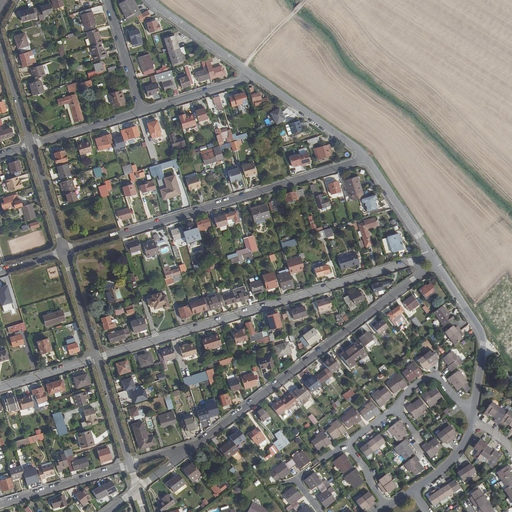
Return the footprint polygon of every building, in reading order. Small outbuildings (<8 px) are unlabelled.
[(62,0),(51,0),(54,9),(64,6),(62,0)] [(129,0),(118,6),(126,22),(140,14),(132,0),(129,0)] [(36,10),(39,17),(40,21),(45,19),(44,15),(53,12),(50,4),(41,7),(41,8),(36,10)] [(36,10),(36,8),(32,9),(31,9),(19,12),(22,22),(39,17),(36,10)] [(92,12),(82,15),(86,28),(96,25),(92,12)] [(141,23),(151,18),(148,12),(138,17),(141,23)] [(146,21),(150,33),(161,29),(157,18),(146,21)] [(102,43),(98,29),(87,32),(92,47),(93,46),(101,44),(102,43)] [(128,31),(133,45),(142,43),(138,30),(135,30),(135,29),(128,31)] [(14,36),(20,53),(30,49),(24,33),(14,36)] [(169,51),(179,48),(175,35),(165,38),(169,51)] [(103,51),(101,44),(93,46),(97,61),(108,57),(105,50),(103,51)] [(183,60),(179,48),(169,51),(173,64),(183,60)] [(20,54),(24,67),(37,63),(34,55),(33,55),(32,51),(20,54)] [(151,60),(149,54),(139,57),(145,75),(155,72),(153,65),(155,64),(154,60),(151,60)] [(104,71),(102,63),(94,65),(97,75),(103,73),(102,71),(104,71)] [(34,75),(35,79),(45,76),(42,65),(31,69),(32,72),(33,72),(34,75)] [(182,88),(194,84),(189,65),(185,66),(189,76),(179,79),(182,88)] [(208,70),(210,78),(214,77),(214,78),(223,75),(220,66),(211,69),(210,65),(207,66),(207,67),(208,70)] [(165,92),(177,88),(171,70),(168,71),(164,72),(155,75),(158,87),(160,87),(159,85),(160,85),(160,81),(169,78),(169,79),(170,79),(171,80),(163,82),(165,92)] [(198,82),(210,78),(208,70),(204,71),(204,70),(195,73),(198,82)] [(156,93),(160,92),(158,87),(155,75),(152,76),(154,84),(146,87),(148,97),(157,94),(156,93)] [(82,89),(92,85),(91,82),(93,82),(92,80),(81,83),(82,89)] [(30,84),(33,96),(44,92),(40,81),(30,84)] [(68,93),(77,90),(76,87),(75,83),(66,86),(68,93)] [(121,90),(110,94),(112,105),(114,104),(115,108),(126,104),(125,100),(124,100),(121,90)] [(239,94),(230,97),(233,106),(242,103),(239,94)] [(214,97),(216,111),(223,110),(220,96),(214,97)] [(66,103),(72,123),(83,119),(77,99),(66,103)] [(195,111),(199,122),(208,119),(204,106),(200,107),(200,109),(199,110),(195,111)] [(280,108),(271,113),(271,114),(272,116),(273,117),(277,124),(286,119),(284,115),(282,112),(280,108)] [(179,117),(182,129),(196,125),(193,115),(185,117),(185,115),(179,117)] [(157,120),(147,123),(151,135),(152,138),(161,136),(160,132),(161,132),(157,120)] [(303,131),(300,121),(289,124),(292,134),(303,131)] [(137,126),(124,130),(126,136),(128,135),(129,139),(140,136),(137,126)] [(1,128),(0,128),(0,139),(13,136),(10,128),(2,131),(1,128)] [(222,142),(233,139),(230,130),(220,133),(221,135),(217,136),(220,146),(223,145),(222,142)] [(178,140),(176,132),(171,134),(174,145),(177,144),(178,147),(185,145),(183,138),(178,140)] [(100,137),(95,139),(97,147),(112,142),(110,134),(102,137),(101,135),(99,135),(100,137)] [(121,135),(113,138),(116,146),(114,147),(116,153),(127,149),(121,135)] [(319,142),(317,137),(307,140),(309,145),(312,144),(319,142)] [(89,141),(77,145),(80,155),(92,151),(89,141)] [(237,141),(232,143),(234,150),(240,149),(237,141)] [(327,145),(313,149),(317,160),(330,156),(327,145)] [(220,147),(220,146),(214,148),(215,150),(202,154),(205,164),(223,158),(220,147)] [(299,153),(289,156),(293,168),(311,163),(308,152),(306,152),(305,148),(298,150),(299,153)] [(68,161),(65,150),(55,153),(56,158),(55,159),(56,163),(62,162),(62,163),(68,161)] [(174,168),(179,167),(177,159),(160,164),(162,168),(173,165),(174,168)] [(19,161),(9,164),(12,172),(22,170),(19,161)] [(279,170),(276,161),(272,162),(273,167),(271,167),(270,165),(268,166),(269,173),(279,170)] [(253,173),(253,174),(257,173),(254,162),(242,166),(245,176),(249,175),(253,173)] [(57,167),(61,179),(70,176),(67,164),(57,167)] [(126,175),(133,172),(131,166),(131,164),(123,166),(126,175)] [(96,179),(103,177),(103,175),(101,168),(100,167),(93,169),(96,179)] [(238,179),(242,178),(239,169),(228,172),(231,182),(234,180),(238,179)] [(174,175),(165,178),(168,187),(160,189),(163,199),(180,194),(174,175)] [(189,190),(201,186),(197,176),(186,179),(189,190)] [(19,183),(17,177),(6,180),(9,192),(23,188),(21,183),(19,183)] [(352,196),(354,201),(360,199),(364,197),(358,177),(345,181),(349,197),(352,196)] [(75,190),(76,190),(72,179),(61,182),(64,194),(66,193),(75,190)] [(142,193),(156,189),(153,182),(150,183),(149,181),(144,183),(145,185),(140,186),(142,193)] [(340,181),(328,184),(331,194),(343,191),(340,181)] [(122,187),(125,196),(136,193),(133,184),(122,187)] [(102,198),(109,195),(107,190),(106,185),(99,187),(102,198)] [(78,200),(75,190),(66,193),(69,202),(78,200)] [(298,196),(296,191),(286,194),(288,203),(296,200),(295,196),(298,196)] [(377,199),(376,194),(364,197),(360,199),(362,204),(364,203),(367,212),(375,209),(372,201),(375,200),(377,199)] [(15,209),(21,207),(22,206),(20,200),(16,201),(15,195),(5,198),(6,202),(1,204),(3,209),(14,205),(15,209)] [(329,203),(327,196),(321,197),(321,195),(316,196),(319,206),(329,203)] [(26,221),(36,218),(31,204),(22,206),(21,207),(26,221)] [(269,218),(265,205),(250,209),(255,225),(265,222),(265,219),(269,218)] [(122,220),(132,217),(129,208),(118,211),(119,217),(121,217),(122,220)] [(236,211),(225,215),(227,220),(234,217),(236,223),(239,222),(236,211)] [(227,220),(225,215),(214,218),(217,227),(228,224),(227,220)] [(363,236),(369,234),(367,229),(377,225),(374,218),(365,221),(365,223),(359,224),(363,236)] [(208,219),(196,223),(199,231),(210,228),(208,219)] [(174,240),(185,237),(181,227),(171,230),(174,240)] [(318,240),(326,237),(326,235),(324,230),(316,233),(318,240)] [(153,235),(154,240),(156,247),(166,244),(164,240),(157,242),(157,241),(160,240),(158,234),(153,235)] [(372,244),(369,234),(363,236),(366,246),(372,244)] [(388,238),(392,251),(403,248),(399,234),(388,237),(388,238)] [(253,236),(248,237),(252,252),(258,251),(253,236)] [(252,252),(248,237),(243,238),(247,249),(237,252),(238,257),(242,255),(252,252)] [(382,240),(386,253),(392,251),(388,238),(382,240)] [(297,244),(295,239),(281,243),(282,249),(297,244)] [(128,245),(125,246),(127,254),(131,252),(131,253),(141,250),(138,240),(128,243),(128,245)] [(147,256),(158,252),(156,247),(154,240),(148,242),(148,243),(143,245),(147,256)] [(359,262),(356,253),(338,258),(341,269),(347,267),(346,266),(359,262)] [(290,274),(295,273),(294,271),(304,268),(301,259),(301,258),(291,261),(291,260),(286,261),(289,269),(290,274)] [(208,261),(207,260),(200,262),(199,260),(192,261),(195,270),(204,267),(209,265),(208,261)] [(330,272),(327,264),(322,266),(320,262),(313,264),(317,276),(330,272)] [(169,267),(163,269),(166,278),(180,274),(179,270),(171,272),(169,267)] [(283,290),(294,286),(290,274),(289,269),(281,271),(283,274),(278,275),(283,290)] [(267,289),(279,286),(274,272),(263,275),(267,289)] [(180,274),(166,278),(164,279),(166,285),(174,282),(173,281),(182,278),(180,274)] [(374,293),(386,289),(385,287),(392,285),(390,279),(372,285),(374,293)] [(253,295),(264,292),(261,282),(250,285),(253,295)] [(430,284),(420,291),(426,299),(436,292),(430,284)] [(8,285),(0,286),(0,299),(4,313),(10,311),(12,315),(16,313),(8,285)] [(117,285),(105,289),(109,303),(121,300),(117,285)] [(244,285),(232,289),(233,292),(234,294),(235,294),(237,302),(242,300),(244,300),(248,298),(244,285)] [(358,289),(343,297),(346,303),(347,302),(350,309),(356,306),(355,303),(363,299),(358,289)] [(224,305),(236,301),(234,294),(233,292),(222,296),(224,305)] [(498,297),(503,303),(509,299),(505,292),(498,297)] [(170,309),(166,296),(162,297),(161,294),(152,296),(153,299),(148,301),(150,307),(153,306),(154,308),(157,310),(164,308),(164,311),(170,309)] [(218,294),(204,298),(207,309),(207,310),(222,306),(218,294)] [(420,304),(413,295),(403,303),(410,311),(420,304)] [(332,308),(333,308),(330,300),(329,297),(323,299),(323,301),(321,301),(321,300),(316,301),(317,302),(319,310),(320,312),(332,308)] [(204,298),(190,303),(190,305),(193,314),(207,309),(204,298)] [(132,305),(125,308),(127,315),(134,313),(132,305)] [(193,314),(190,305),(178,309),(181,319),(190,316),(190,314),(193,314)] [(400,314),(404,311),(400,305),(391,311),(390,312),(386,315),(391,321),(393,319),(395,321),(401,316),(400,314)] [(304,306),(286,312),(292,329),(295,328),(293,320),(307,316),(304,306)] [(429,316),(431,314),(425,306),(422,308),(429,316)] [(442,306),(433,313),(440,322),(443,326),(453,319),(450,315),(449,316),(442,306)] [(500,312),(503,318),(509,315),(507,309),(500,312)] [(62,311),(43,317),(46,326),(65,320),(62,311)] [(268,315),(272,328),(282,326),(277,312),(268,315)] [(101,319),(105,330),(113,328),(109,316),(101,319)] [(411,320),(417,328),(421,325),(415,317),(411,320)] [(382,320),(373,327),(379,334),(388,327),(382,320)] [(258,344),(270,341),(267,330),(257,332),(257,331),(255,332),(252,321),(245,323),(251,342),(257,340),(258,344)] [(27,331),(25,322),(9,327),(10,330),(13,330),(14,331),(22,328),(24,332),(27,331)] [(144,322),(131,325),(133,333),(147,329),(144,322)] [(456,343),(464,337),(462,336),(465,334),(458,325),(455,327),(454,325),(446,330),(456,343)] [(320,336),(314,327),(303,336),(309,344),(320,336)] [(236,343),(248,339),(244,328),(240,330),(240,331),(233,334),(236,343)] [(110,343),(126,338),(124,330),(108,335),(110,343)] [(376,344),(368,332),(359,339),(368,350),(376,344)] [(21,334),(10,337),(13,347),(24,344),(21,334)] [(225,348),(220,334),(212,336),(203,340),(206,350),(214,348),(215,352),(225,348)] [(511,339),(508,334),(502,338),(506,345),(511,340),(511,339)] [(48,338),(38,341),(41,353),(52,350),(48,338)] [(73,339),(66,341),(68,346),(67,346),(69,354),(78,351),(76,343),(75,343),(73,339)] [(362,359),(368,355),(358,342),(340,355),(350,369),(356,363),(353,359),(358,355),(362,359)] [(184,345),(179,346),(182,357),(196,353),(193,343),(188,345),(185,346),(184,345)] [(289,343),(276,347),(279,357),(292,353),(289,343)] [(160,362),(176,357),(173,347),(161,351),(161,352),(158,354),(160,362)] [(0,361),(8,359),(6,350),(0,351),(0,361)] [(431,350),(418,360),(424,368),(426,367),(428,369),(437,362),(435,359),(437,358),(431,350)] [(451,365),(450,367),(452,369),(464,361),(459,354),(457,355),(453,350),(444,356),(450,364),(451,365)] [(150,354),(138,357),(141,367),(152,364),(150,354)] [(331,356),(323,362),(327,368),(331,372),(339,366),(331,356)] [(219,361),(221,366),(224,365),(223,365),(233,362),(233,361),(232,357),(219,361)] [(271,357),(258,361),(261,369),(269,366),(270,369),(274,368),(271,357)] [(126,361),(116,364),(119,374),(129,371),(126,361)] [(209,379),(211,385),(217,384),(212,369),(221,366),(219,361),(204,365),(206,372),(209,379)] [(420,375),(423,372),(415,361),(408,366),(408,368),(403,371),(410,380),(419,373),(420,375)] [(329,378),(333,375),(331,372),(327,368),(315,377),(321,385),(325,381),(326,384),(330,381),(329,378)] [(452,379),(453,381),(459,389),(467,382),(463,376),(464,375),(459,368),(448,377),(450,380),(452,379)] [(196,376),(198,383),(209,379),(206,372),(196,376)] [(404,386),(408,384),(399,372),(392,378),(393,379),(388,383),(394,392),(403,385),(404,386)] [(87,373),(74,377),(77,387),(90,383),(87,373)] [(253,373),(241,377),(245,389),(257,385),(253,373)] [(185,387),(190,385),(198,383),(196,376),(183,380),(185,387)] [(315,377),(314,376),(311,379),(305,384),(306,385),(305,386),(310,393),(321,385),(315,377)] [(62,379),(47,384),(49,394),(65,389),(62,379)] [(232,391),(241,388),(238,379),(229,381),(232,391)] [(49,403),(48,400),(45,392),(44,392),(43,387),(32,390),(34,395),(31,396),(34,405),(38,403),(39,406),(49,403)] [(298,405),(300,407),(303,404),(303,405),(308,401),(307,399),(311,397),(309,394),(304,387),(300,390),(301,391),(299,392),(296,388),(290,393),(292,396),(296,402),(297,403),(298,405)] [(383,402),(384,402),(392,395),(386,387),(380,391),(379,390),(373,395),(381,406),(383,404),(383,402)] [(427,394),(426,392),(422,395),(431,406),(438,401),(437,399),(442,395),(436,387),(428,393),(427,394)] [(145,391),(144,388),(135,391),(138,400),(147,398),(145,393),(147,393),(147,391),(145,391)] [(126,390),(118,392),(120,398),(128,396),(126,390)] [(77,407),(88,403),(85,392),(73,395),(77,407)] [(189,392),(186,393),(191,407),(194,405),(189,392)] [(231,403),(229,396),(228,397),(226,393),(219,396),(222,405),(231,403)] [(292,396),(290,393),(286,396),(287,397),(281,401),(287,409),(288,410),(297,403),(296,402),(292,396)] [(31,396),(30,394),(26,395),(27,397),(24,398),(17,400),(19,407),(20,410),(34,406),(34,405),(31,396)] [(17,400),(15,396),(9,398),(9,397),(4,399),(7,410),(19,407),(17,400)] [(420,398),(413,404),(411,405),(410,404),(407,406),(415,417),(422,413),(421,411),(426,407),(420,398)] [(168,410),(174,408),(171,399),(166,400),(168,410)] [(197,405),(201,420),(220,415),(215,400),(197,405)] [(281,401),(281,400),(278,402),(284,411),(287,409),(281,401)] [(367,419),(375,413),(377,412),(377,414),(381,411),(372,400),(365,405),(366,406),(360,411),(367,419)] [(279,415),(284,411),(278,402),(272,406),(279,415)] [(511,428),(511,430),(511,412),(510,411),(507,413),(493,402),(485,413),(489,417),(491,415),(497,419),(495,421),(499,424),(501,422),(506,425),(507,423),(511,426),(511,428)] [(137,407),(129,409),(132,418),(139,415),(137,407)] [(358,419),(359,421),(362,418),(353,407),(346,413),(347,414),(342,418),(348,426),(356,421),(358,419)] [(97,418),(94,408),(84,411),(88,425),(97,422),(96,418),(97,418)] [(263,421),(270,416),(263,408),(257,413),(263,421)] [(175,422),(172,410),(168,412),(168,413),(159,415),(162,426),(175,422)] [(68,433),(61,411),(52,414),(57,428),(59,436),(68,433)] [(315,416),(310,420),(314,425),(324,417),(320,412),(315,416)] [(194,416),(182,420),(185,431),(197,427),(194,416)] [(333,438),(341,432),(342,431),(343,432),(347,430),(338,419),(331,424),(332,426),(327,430),(333,438)] [(401,425),(402,423),(400,420),(388,429),(393,435),(394,434),(399,440),(408,433),(402,426),(401,425)] [(143,422),(133,425),(138,440),(139,440),(142,448),(155,444),(153,437),(148,438),(143,422)] [(443,443),(445,441),(447,443),(456,436),(454,434),(456,433),(450,425),(437,435),(443,443)] [(255,428),(250,432),(248,434),(254,442),(254,441),(257,445),(264,439),(255,428)] [(292,432),(295,436),(300,433),(296,428),(292,432)] [(274,435),(278,440),(273,443),(279,451),(290,443),(280,430),(274,435)] [(328,442),(329,443),(332,441),(323,430),(316,436),(317,437),(312,441),(319,449),(326,443),(328,442)] [(92,440),(88,431),(79,434),(82,443),(80,444),(82,448),(95,444),(93,440),(92,440)] [(366,456),(385,441),(380,434),(378,436),(375,433),(367,440),(369,443),(365,445),(362,443),(359,446),(366,456)] [(43,434),(15,441),(17,447),(44,440),(43,434)] [(424,443),(421,446),(430,457),(437,452),(436,450),(441,446),(434,438),(426,445),(424,443)] [(407,444),(408,442),(405,439),(394,448),(399,455),(401,454),(405,459),(413,452),(408,445),(407,444)] [(487,445),(488,444),(482,439),(475,447),(479,451),(476,454),(479,457),(478,458),(481,460),(484,456),(488,460),(489,459),(493,462),(490,466),(493,468),(503,455),(495,450),(495,451),(487,445)] [(227,459),(239,450),(231,440),(219,449),(227,459)] [(112,458),(108,444),(97,447),(101,461),(112,458)] [(273,456),(278,452),(273,446),(268,450),(273,456)] [(71,455),(73,455),(70,448),(63,450),(65,453),(66,457),(71,455)] [(289,461),(293,466),(297,463),(301,468),(310,461),(302,450),(289,461)] [(66,457),(65,453),(57,456),(59,459),(54,461),(58,473),(62,471),(61,467),(68,465),(66,457)] [(346,458),(347,457),(344,453),(333,462),(338,469),(340,468),(344,474),(352,467),(347,459),(346,458)] [(68,465),(70,472),(90,466),(88,457),(73,461),(71,455),(66,457),(68,465)] [(417,460),(418,459),(416,455),(404,464),(409,471),(411,470),(415,476),(424,469),(418,461),(417,460)] [(289,469),(293,466),(289,461),(285,464),(283,462),(274,469),(280,478),(285,474),(286,475),(290,471),(289,469)] [(475,471),(470,463),(468,464),(466,462),(457,468),(459,470),(456,472),(462,480),(475,471)] [(39,470),(41,479),(45,478),(45,477),(55,473),(52,463),(42,467),(43,469),(39,470)] [(201,475),(192,463),(183,470),(192,482),(201,475)] [(9,469),(12,480),(24,476),(21,465),(9,469)] [(511,474),(510,472),(511,470),(511,469),(509,465),(498,473),(508,488),(505,490),(511,500),(511,474)] [(351,483),(355,488),(362,483),(364,482),(358,474),(357,473),(358,471),(356,468),(344,477),(350,484),(351,483)] [(38,480),(36,471),(26,474),(29,483),(38,480)] [(320,489),(325,486),(315,472),(305,480),(312,489),(317,486),(320,489)] [(388,492),(396,486),(385,472),(382,474),(383,476),(379,480),(380,482),(377,484),(384,492),(387,490),(388,492)] [(178,475),(167,483),(174,492),(185,484),(178,475)] [(10,477),(9,478),(1,480),(0,480),(0,481),(2,488),(3,487),(4,490),(13,487),(10,477)] [(428,497),(433,506),(460,488),(455,480),(453,481),(451,478),(441,485),(443,487),(438,490),(437,488),(428,493),(430,496),(428,497)] [(226,489),(229,487),(223,479),(216,485),(216,484),(211,488),(216,495),(225,488),(226,489)] [(109,495),(117,490),(112,481),(103,486),(108,495),(109,495)] [(103,485),(93,491),(98,500),(108,495),(103,486),(103,485)] [(284,494),(294,508),(299,504),(296,500),(301,496),(294,486),(284,494)] [(336,499),(325,486),(320,489),(323,493),(318,497),(325,507),(336,499)] [(495,511),(480,487),(471,493),(473,495),(470,497),(477,506),(479,505),(482,509),(479,511),(480,511),(495,511)] [(90,501),(92,499),(92,498),(91,498),(90,497),(90,496),(85,489),(76,496),(81,504),(77,507),(81,511),(82,510),(81,509),(91,502),(90,501)] [(373,501),(375,500),(369,491),(356,501),(362,510),(364,508),(366,510),(375,503),(373,501)] [(157,505),(162,511),(176,502),(169,493),(162,497),(164,500),(165,501),(161,504),(160,503),(157,505)] [(63,495),(50,499),(53,508),(59,506),(60,507),(67,505),(63,495)] [(267,511),(268,510),(253,502),(248,511),(267,511)]
